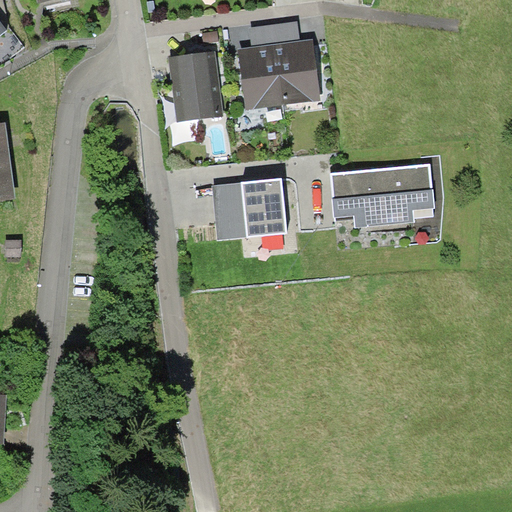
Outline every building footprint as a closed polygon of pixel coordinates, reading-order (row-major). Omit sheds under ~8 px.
[(3,0),(0,0),(0,18),(9,30),(10,29),(3,0)] [(0,36),(9,30),(0,18),(0,36)] [(250,27),(252,46),(260,45),(275,43),(290,41),(300,40),(297,21),(250,27)] [(290,41),(275,43),(284,105),(321,100),(313,38),(300,40),(290,41)] [(284,105),(275,43),(260,45),(252,46),(238,48),(246,110),(284,105)] [(216,51),(169,57),(174,92),(178,122),(224,116),(216,51)] [(5,123),(0,123),(0,200),(15,199),(5,123)] [(430,164),(330,173),(333,198),(332,198),(334,218),(354,216),(355,228),(414,222),(414,218),(413,210),(433,208),(435,208),(434,190),(433,190),(430,164)] [(282,178),(212,185),(218,240),(287,233),(282,178)] [(433,216),(433,208),(413,210),(414,218),(433,216)] [(22,239),(5,239),(5,257),(22,257),(22,239)]
